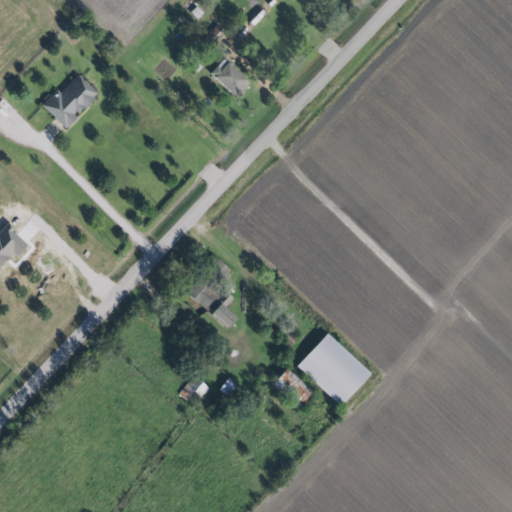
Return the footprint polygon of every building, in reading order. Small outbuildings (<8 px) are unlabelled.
[(207,75),(234,99),(247,84),(221,60),(207,75)] [(40,106),(52,119),(53,120),(63,130),(65,127),(66,128),(67,127),(67,126),(70,124),(74,119),(71,114),(73,112),(76,114),(79,111),(79,110),(81,107),(83,110),(85,109),(85,108),(87,107),(86,106),(86,105),(92,99),(90,98),(95,94),(76,76),(58,94),(54,91),(40,106)] [(24,245),(3,224),(0,227),(0,261),(9,253),(12,256),(24,245)] [(218,288),(213,293),(198,279),(184,293),(222,329),(232,319),(221,309),(230,300),(218,288)] [(367,375),(323,334),(293,367),(336,407),(367,375)] [(270,383),(295,408),(309,393),(283,369),(270,383)] [(207,390),(192,377),(176,395),(184,402),(191,393),(199,399),(207,390)] [(227,398),(235,385),(224,379),(217,392),(227,398)]
